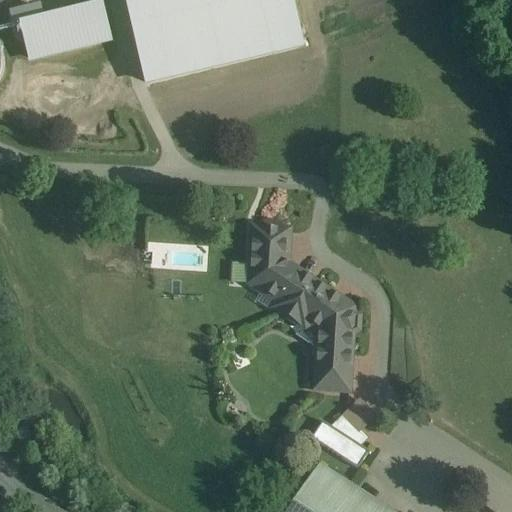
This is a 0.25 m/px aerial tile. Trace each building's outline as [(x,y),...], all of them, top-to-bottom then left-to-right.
[(288,320),(313,283),(303,276),(296,276),(290,271),(284,260),(286,235),(289,235),(289,232),(253,230),(250,277),(254,279),(253,288),(277,304),(277,312),(288,320)] [(354,310),(313,283),(288,320),(302,329),(309,325),(318,331),(316,365),(345,367),(346,355),(351,352),(352,336),(358,333),(359,318),(353,315),(354,310)] [(316,365),(314,392),(348,394),(351,352),(346,355),(345,367),(316,365)] [(357,397),(321,438),(357,470),(371,454),(362,446),(370,437),(364,432),(378,415),(357,397)] [(384,511),(373,504),(371,502),(370,503),(356,494),(356,493),(354,491),(354,492),(339,483),(339,482),(337,481),(322,472),(322,471),(320,470),(318,473),(319,473),(311,485),(309,487),(310,487),(301,501),(301,500),(299,503),(300,503),(294,511),(384,511)]
